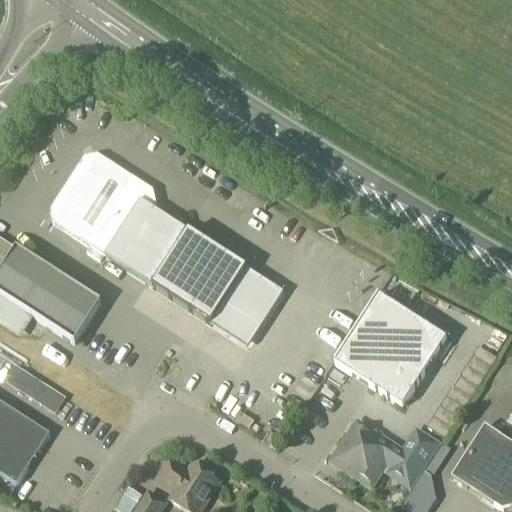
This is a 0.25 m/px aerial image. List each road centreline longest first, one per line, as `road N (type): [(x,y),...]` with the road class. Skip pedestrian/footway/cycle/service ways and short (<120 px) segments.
road 1 (primary): [(511,272),(315,159),(85,9)]
road 2 (unclassified): [(329,511),(163,403),(92,511)]
road 3 (unknown): [(0,218),(222,376)]
road 4 (tertiary): [(0,96),(23,82),(85,9)]
